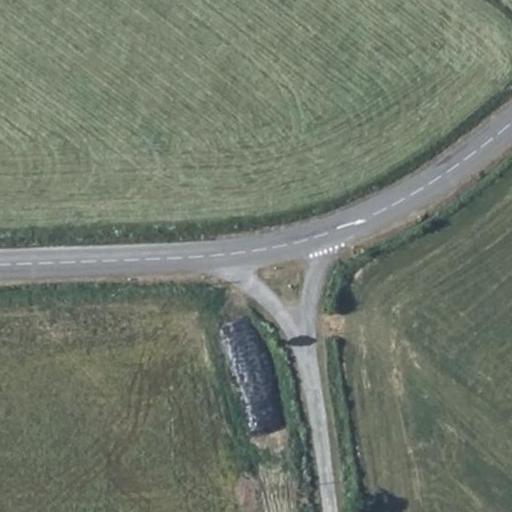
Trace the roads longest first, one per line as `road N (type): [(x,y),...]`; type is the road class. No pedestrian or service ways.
road 1 (tertiary): [(0,265),(234,255)]
road 2 (tertiary): [(325,235),(393,208),(511,125)]
road 3 (unclassified): [(328,511),(305,338)]
